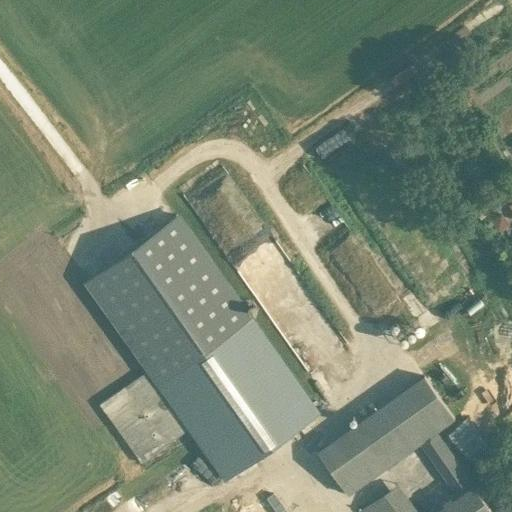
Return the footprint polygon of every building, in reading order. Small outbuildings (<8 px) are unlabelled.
[(83,280),(146,368),(157,384),(225,479),(245,465),(318,414),(321,411),(254,315),(180,212),(176,214),(86,279),(83,280)] [(492,220),(499,230),(508,223),(501,213),(492,220)] [(141,463),(188,429),(146,371),(99,405),(141,463)] [(419,444),(454,493),(471,480),(436,431),(454,418),(424,375),(317,450),(348,494),(419,444)] [(493,511),(471,480),(454,493),(426,511),(493,511)] [(267,497),(276,511),(286,511),(274,492),(267,497)]
